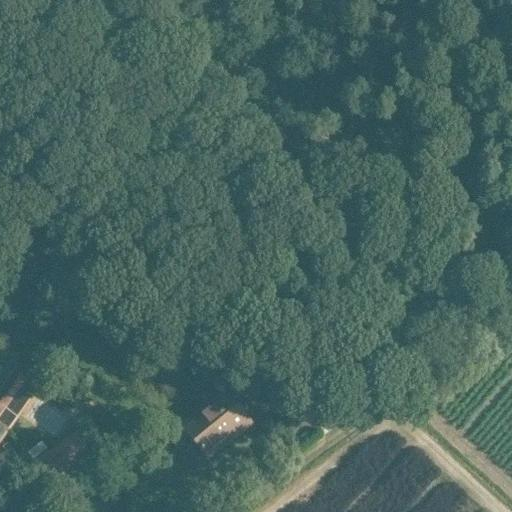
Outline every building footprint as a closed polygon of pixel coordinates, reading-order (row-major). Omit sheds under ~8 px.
[(0,445),(39,391),(39,390),(21,377),(19,376),(19,377),(0,404),(0,445)] [(60,434),(76,416),(50,392),(33,410),(60,434)] [(186,435),(195,446),(208,461),(237,437),(233,432),(246,421),(224,393),(209,406),(214,412),(186,435)] [(76,432),(32,464),(47,485),(92,453),(76,432)] [(9,511),(10,511),(38,511),(21,497),(9,511)]
